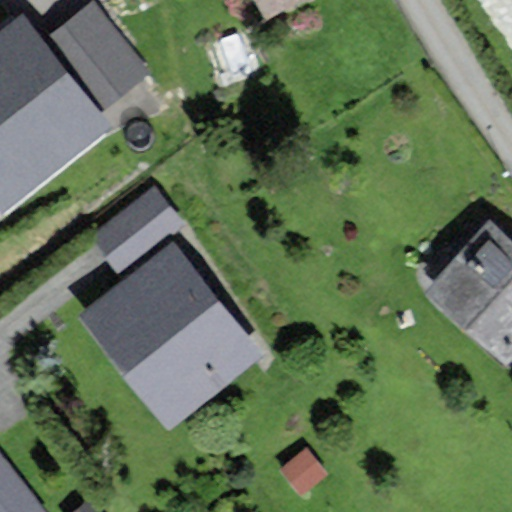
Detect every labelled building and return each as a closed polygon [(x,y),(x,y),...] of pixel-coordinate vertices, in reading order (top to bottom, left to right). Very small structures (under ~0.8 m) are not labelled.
[(259,0),(267,13),(291,0),(259,0)] [(21,24),(0,40),(0,191),(7,200),(102,126),(21,24)] [(159,198),(103,244),(128,276),(185,230),(159,198)] [(511,246),(495,230),(433,296),(511,368),(511,246)] [(173,254),(86,327),(173,431),(260,359),(173,254)]
